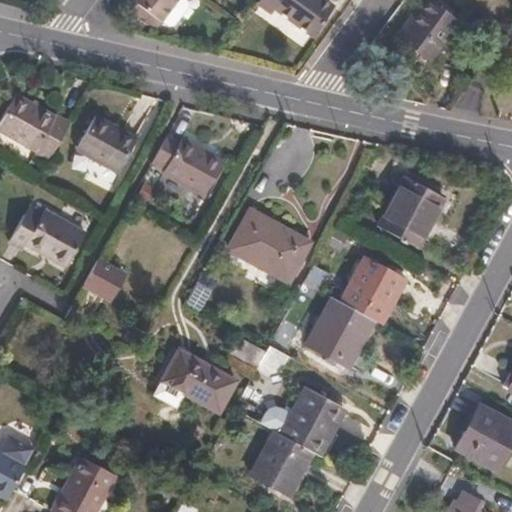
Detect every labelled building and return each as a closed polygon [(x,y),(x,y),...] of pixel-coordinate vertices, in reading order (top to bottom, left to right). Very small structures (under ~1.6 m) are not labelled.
[(188,0),(134,0),(134,1),(139,5),(133,14),(157,32),(164,22),(180,0),(187,0),(188,0)] [(187,0),(180,0),(164,22),(169,26),(171,28),(177,27),(191,8),(190,3),(188,0),(187,0)] [(259,0),(257,4),(270,13),(273,9),(311,37),(332,7),(322,0),(259,0)] [(429,0),(427,0),(419,11),(425,15),(434,3),(429,0)] [(401,35),(429,56),(429,57),(457,20),(434,3),(425,15),(419,11),(401,35)] [(426,59),(429,56),(401,35),(419,11),(416,9),(395,36),(426,59)] [(46,166),(69,124),(56,117),(53,120),(14,99),(0,124),(0,136),(35,155),(33,159),(46,166)] [(116,175),(135,142),(93,118),(75,152),(116,175)] [(222,165),(182,143),(179,146),(165,139),(150,166),(165,174),(162,179),(203,201),(222,165)] [(413,251),(441,201),(404,181),(376,231),(413,251)] [(65,269),(84,236),(43,213),(36,224),(24,218),(8,245),(21,252),(24,248),(25,248),(65,269)] [(286,288),(307,248),(246,214),(225,253),(286,288)] [(380,331),(406,286),(365,264),(340,309),(374,328),(380,331)] [(107,307),(122,279),(99,267),(95,265),(79,292),(107,307)] [(196,319),(214,286),(199,278),(181,310),(196,319)] [(348,377),(374,328),(340,309),(332,304),(305,353),(348,377)] [(232,386),(176,354),(158,386),(180,398),(216,417),(232,386)] [(180,398),(158,386),(149,403),(171,415),(180,398)] [(316,461),(341,414),(333,409),(335,404),(326,400),(324,404),(301,392),(289,413),(276,439),(309,457),(316,461)] [(494,476),(511,442),(511,430),(478,412),(455,455),(494,476)] [(285,505),(309,457),(276,439),(268,435),(243,481),(285,505)] [(11,497),(30,460),(6,447),(0,458),(0,508),(3,510),(11,497)] [(98,511),(115,482),(82,464),(54,511),(98,511)] [(485,511),(458,497),(449,511),(485,511)]
